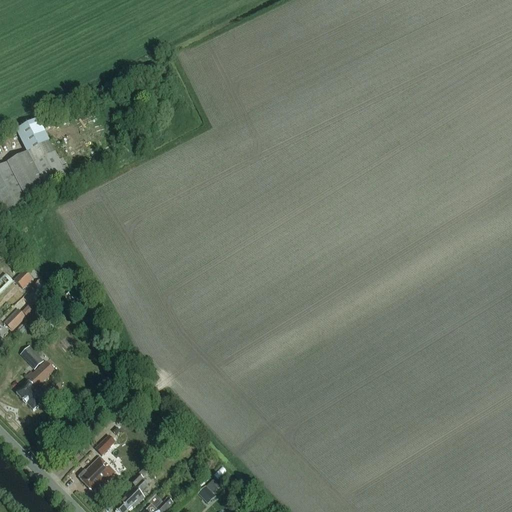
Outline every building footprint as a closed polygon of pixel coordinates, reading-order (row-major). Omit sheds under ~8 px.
[(48,143),(0,168),(0,206),(8,222),(30,210),(26,202),(68,180),(48,143)] [(23,273),(13,282),(23,292),(32,282),(31,280),(23,273)] [(41,280),(34,288),(45,299),(52,291),(41,280)] [(21,313),(26,318),(34,311),(29,306),(21,313)] [(17,311),(3,325),(12,334),(26,319),(17,311)] [(30,347),(21,355),(35,370),(44,361),(30,347)] [(54,374),(45,366),(34,377),(30,374),(24,380),(28,384),(16,396),(33,413),(46,401),(36,391),(46,380),(47,381),(54,374)] [(114,445),(115,445),(109,438),(95,451),(95,452),(101,458),(114,445)] [(115,475),(100,459),(86,473),(85,472),(78,479),(79,479),(79,481),(92,494),(98,488),(100,489),(115,475)] [(143,481),(138,476),(130,484),(135,489),(129,495),(129,494),(123,500),(124,501),(114,511),(115,511),(128,511),(132,509),(134,510),(144,500),(139,495),(147,487),(142,483),(143,481)] [(198,495),(207,506),(216,498),(206,488),(198,495)] [(167,500),(156,511),(154,511),(146,511),(145,511),(165,511),(172,505),(167,500)]
